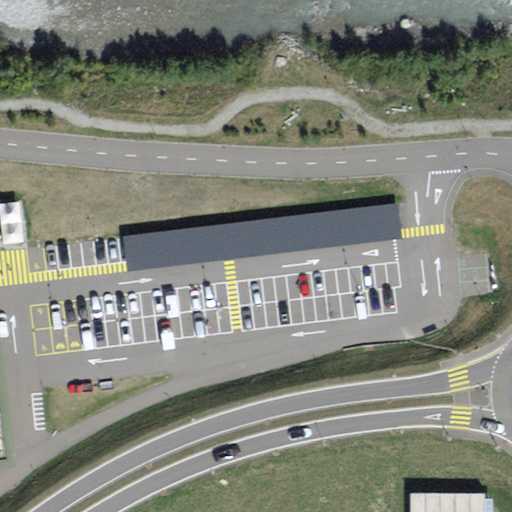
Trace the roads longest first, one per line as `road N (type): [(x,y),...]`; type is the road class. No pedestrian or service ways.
road 1 (residential): [(511,158),(463,152),(284,162),(0,142)]
road 2 (primary): [(511,359),(457,378),(236,419),(143,455),(48,511)]
road 3 (primary): [(105,511),(197,464),(321,429),(448,416),(511,427)]
